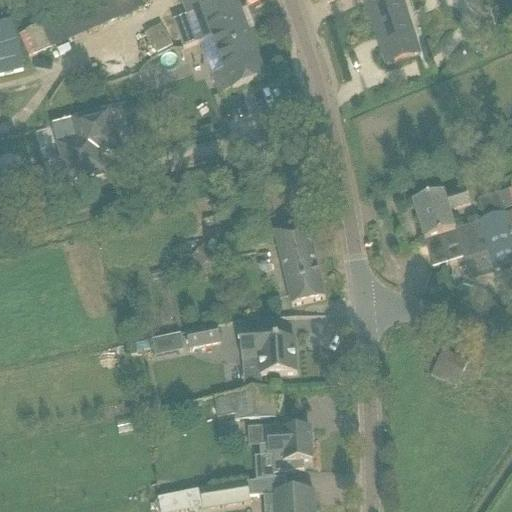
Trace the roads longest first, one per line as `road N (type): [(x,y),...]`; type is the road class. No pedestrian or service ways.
road 1 (tertiary): [(359,298),(340,176),(286,0)]
road 2 (unknown): [(332,146),(110,207)]
road 3 (tertiary): [(374,511),(359,298)]
road 4 (unclassified): [(511,351),(359,298)]
